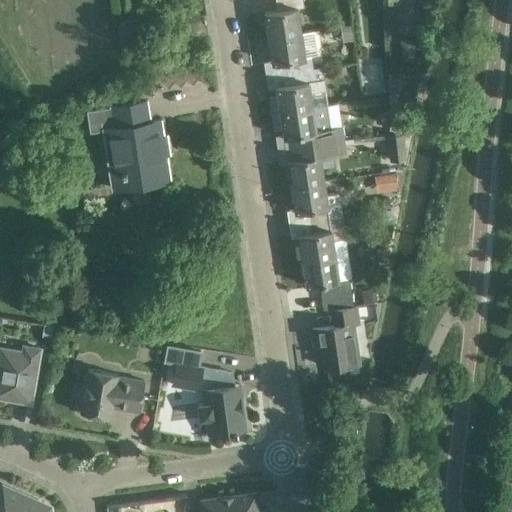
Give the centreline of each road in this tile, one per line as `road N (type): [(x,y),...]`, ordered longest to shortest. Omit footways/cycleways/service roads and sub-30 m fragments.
road 1 (unclassified): [(289,456),(221,0)]
road 2 (residential): [(289,456),(79,488)]
